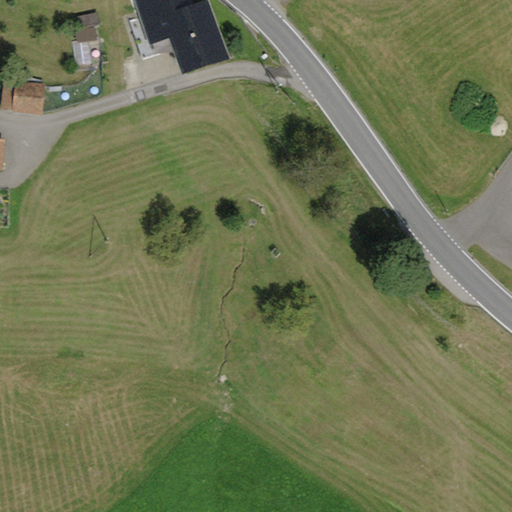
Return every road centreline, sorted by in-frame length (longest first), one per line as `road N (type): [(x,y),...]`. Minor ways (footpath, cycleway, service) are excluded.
road 1 (tertiary): [(511,316),(419,221),(311,71),(245,0)]
road 2 (track): [(0,119),(39,127),(238,71),(311,71)]
